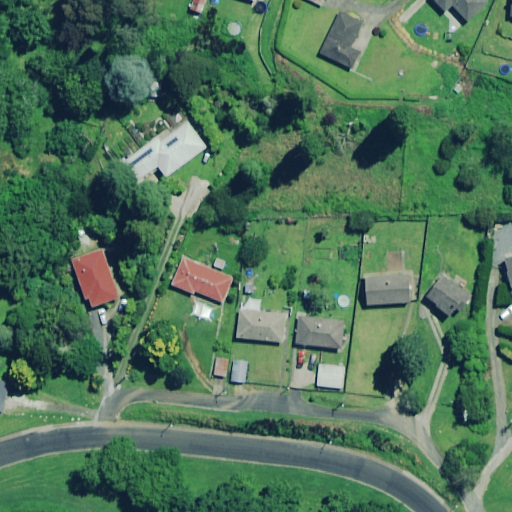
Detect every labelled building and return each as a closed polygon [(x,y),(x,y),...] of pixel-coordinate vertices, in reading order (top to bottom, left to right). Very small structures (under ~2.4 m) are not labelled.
[(205,0),(193,0),(190,10),(200,14),(205,0)] [(487,4),(483,0),(433,0),(445,12),(452,5),(467,22),(487,4)] [(363,24),(340,13),(320,54),(353,69),(361,52),(352,47),(363,24)] [(239,23),(226,18),(220,33),(234,39),(239,23)] [(206,148),(188,123),(161,142),(159,139),(113,171),(127,190),(159,167),(165,177),(206,148)] [(120,298),(104,250),(72,260),(86,301),(91,299),(93,307),(120,298)] [(228,261),(218,257),(214,267),(224,271),(228,261)] [(233,278),(183,258),(171,286),(193,294),(194,292),(223,303),(233,278)] [(413,303),(412,276),(366,278),(367,305),(413,303)] [(468,295),(443,276),(426,297),(451,317),(468,295)] [(284,315),(240,310),(237,338),(281,343),(284,315)] [(346,322),(298,316),(295,344),(343,350),(346,322)] [(227,360),(216,358),(214,375),(225,377),(227,360)] [(247,362),(233,361),(231,382),(244,383),(247,362)] [(345,367),(320,365),(318,386),(343,388),(345,367)] [(11,384),(0,380),(0,412),(2,413),(11,384)]
